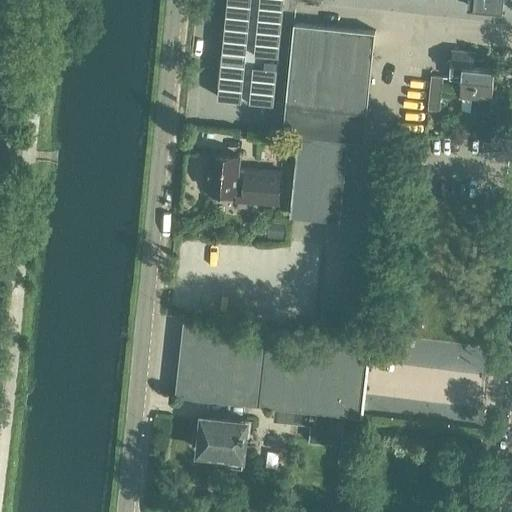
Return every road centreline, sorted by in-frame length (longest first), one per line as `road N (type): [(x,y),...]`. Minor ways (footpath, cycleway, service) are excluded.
road 1 (tertiary): [(178,0),(128,511)]
road 2 (unknown): [(302,257),(151,279)]
